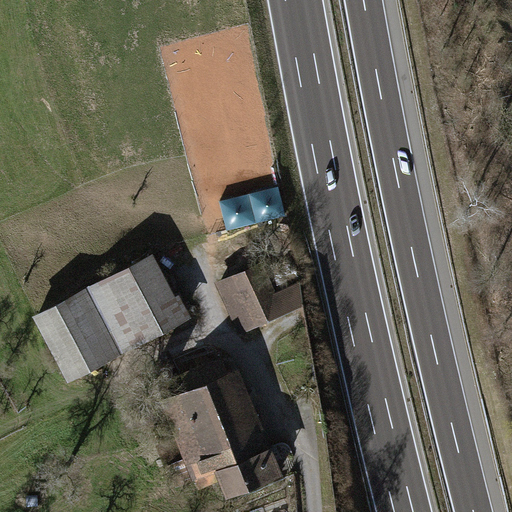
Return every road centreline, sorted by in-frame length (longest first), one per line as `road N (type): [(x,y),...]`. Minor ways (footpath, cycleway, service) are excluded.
road 1 (motorway): [(295,0),(404,511)]
road 2 (motorway): [(474,511),(365,0)]
